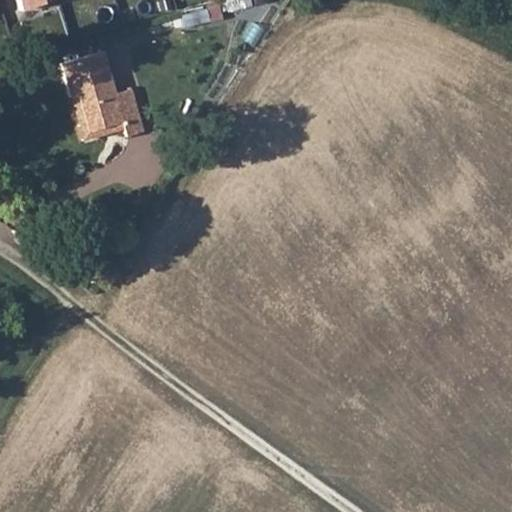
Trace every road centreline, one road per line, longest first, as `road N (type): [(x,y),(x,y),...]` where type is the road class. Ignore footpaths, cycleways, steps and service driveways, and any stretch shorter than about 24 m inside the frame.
road 1 (track): [(106,326),(340,511)]
road 2 (residential): [(0,260),(106,326)]
road 3 (track): [(0,407),(67,302)]
